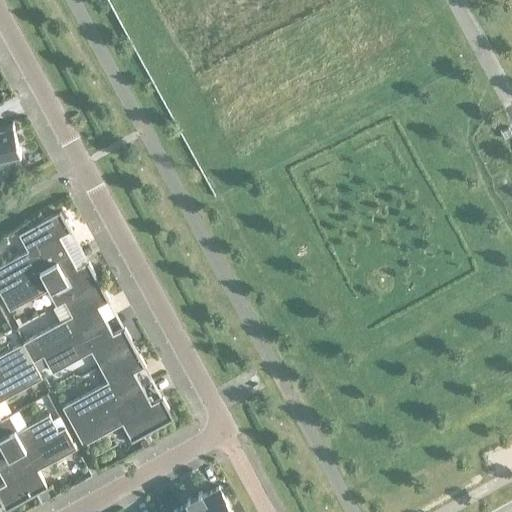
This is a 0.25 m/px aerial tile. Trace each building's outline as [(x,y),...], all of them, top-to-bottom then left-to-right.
[(165,0),(198,60),(307,0),(165,0)] [(470,89),(477,102),(483,98),(476,86),(470,89)] [(0,166),(14,159),(13,155),(19,153),(19,154),(21,153),(13,123),(11,123),(12,124),(0,126),(0,166)] [(0,265),(0,291),(69,254),(59,237),(71,230),(60,210),(17,233),(27,251),(0,265)] [(56,304),(63,300),(98,281),(88,262),(76,268),(69,254),(0,291),(0,293),(9,310),(48,289),(56,304)] [(71,315),(22,342),(32,360),(42,354),(105,320),(97,306),(109,300),(98,281),(63,300),(71,315)] [(52,372),(91,351),(99,366),(134,347),(124,328),(112,334),(105,320),(42,354),(52,372)] [(0,354),(0,377),(29,362),(19,344),(0,354)] [(107,381),(62,406),(72,424),(141,386),(133,372),(145,366),(134,347),(99,366),(107,381)] [(0,417),(0,400),(42,378),(32,360),(29,362),(0,377),(0,420),(1,420),(0,417)] [(131,441),(143,434),(173,418),(162,397),(151,404),(141,386),(72,424),(83,444),(121,423),(131,441)] [(17,431),(8,416),(1,420),(0,420),(0,463),(65,428),(64,427),(58,430),(49,414),(17,431)] [(0,500),(5,510),(36,492),(47,487),(37,469),(76,448),(65,428),(0,463),(0,473),(5,483),(0,485),(0,500)] [(188,503),(173,511),(232,511),(218,486),(202,495),(201,491),(198,493),(197,493),(190,497),(189,497),(189,498),(186,499),(188,503)]
